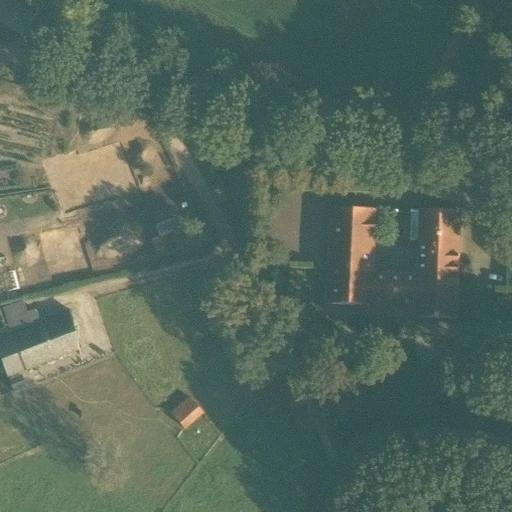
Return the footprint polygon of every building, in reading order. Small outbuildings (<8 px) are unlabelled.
[(124,187),(114,154),(71,167),(69,162),(51,167),(55,180),(60,178),(68,204),(124,187)] [(367,317),(437,319),(457,320),(460,212),(410,213),(410,239),(418,239),(418,273),(373,272),(374,210),(332,209),(326,305),(367,308),(367,317)] [(71,232),(48,239),(60,278),(83,271),(71,232)] [(8,329),(0,330),(0,351),(10,377),(77,351),(73,322),(70,311),(45,319),(48,325),(12,339),(8,329)] [(511,327),(504,327),(503,337),(503,353),(511,353),(511,327)] [(23,377),(10,381),(14,394),(27,390),(23,377)] [(170,414),(179,424),(184,430),(204,412),(189,397),(170,414)]
